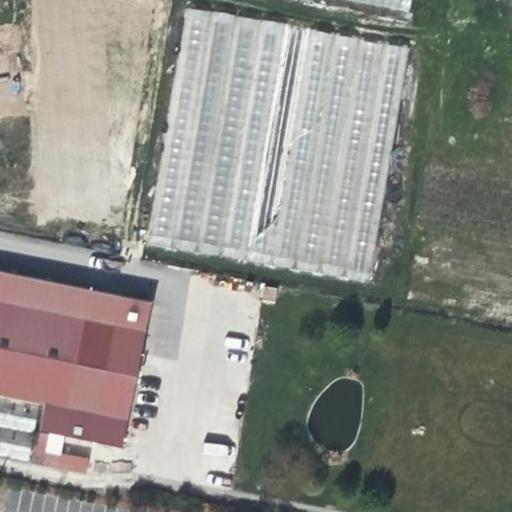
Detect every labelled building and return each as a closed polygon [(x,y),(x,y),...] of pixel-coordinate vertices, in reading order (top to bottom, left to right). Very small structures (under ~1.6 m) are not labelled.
[(413,27),(417,0),(335,0),(334,13),(413,27)] [(149,248),(376,279),(409,41),(182,10),(149,248)] [(119,449),(151,301),(0,270),(0,397),(38,405),(37,404),(43,405),(37,431),(119,449)] [(0,456),(26,462),(38,405),(0,397),(0,456)] [(87,460),(43,451),(47,435),(35,432),(30,463),(84,475),(87,460)]
